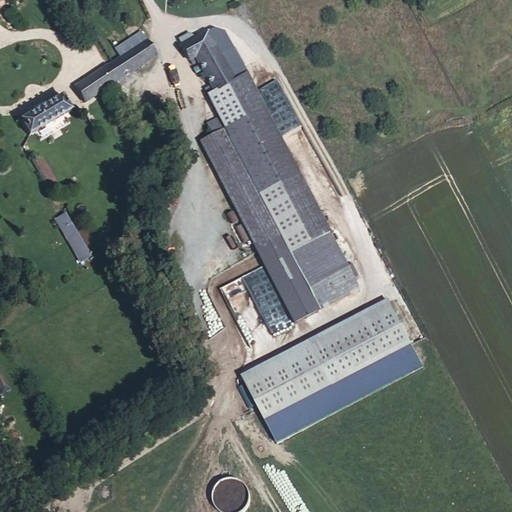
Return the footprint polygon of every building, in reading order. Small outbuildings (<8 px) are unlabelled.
[(157,59),(150,46),(145,37),(119,54),(124,63),(113,70),(79,92),(87,103),(115,85),(120,81),(157,59)] [(188,56),(199,51),(196,44),(184,50),(188,56)] [(239,93),(212,44),(199,51),(188,56),(187,57),(195,71),(203,67),(206,71),(222,101),(239,93)] [(203,67),(195,71),(198,75),(206,71),(203,67)] [(278,83),(259,90),(265,103),(283,96),(278,83)] [(336,242),(252,86),(239,93),(222,101),(216,105),(228,127),(229,130),(234,138),(292,247),(300,261),(323,249),(336,242)] [(74,117),(66,102),(28,123),(37,138),(74,117)] [(222,145),(234,138),(229,130),(228,130),(227,128),(216,134),(222,145)] [(292,247),(234,138),(222,145),(209,151),(268,261),(292,247)] [(44,157),(37,161),(48,183),(55,180),(44,157)] [(66,213),(54,219),(79,264),(91,258),(66,213)] [(366,298),(336,242),(323,249),(300,261),(295,264),(325,320),(366,298)] [(396,310),(321,351),(255,387),(278,430),(420,353),(396,310)] [(14,398),(0,372),(0,399),(2,404),(14,398)] [(216,507),(231,511),(242,511),(250,487),(224,479),(216,507)]
